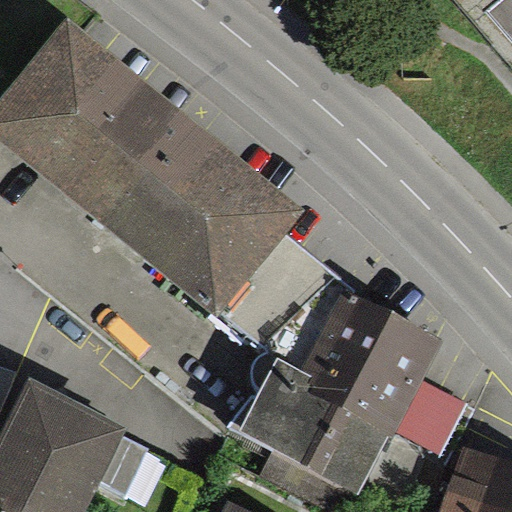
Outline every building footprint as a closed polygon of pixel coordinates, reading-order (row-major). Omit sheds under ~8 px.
[(67,17),(0,99),(0,144),(216,319),(286,234),(306,210),(67,17)] [(357,291),(286,234),(216,319),(261,350),(265,346),(279,359),(301,370),(343,288),(353,294),(357,291)] [(353,294),(343,288),(301,370),(279,359),(241,433),(359,493),(390,434),(393,436),(396,432),(422,380),(443,340),(353,294)] [(0,409),(16,371),(0,366),(0,409)] [(77,402),(31,378),(0,437),(0,511),(86,511),(101,483),(125,437),(129,429),(77,402)] [(467,403),(422,380),(396,432),(441,454),(467,403)] [(150,449),(125,437),(101,483),(128,496),(150,449)] [(511,511),(511,464),(464,447),(440,511),(511,511)] [(255,511),(230,499),(223,511),(255,511)]
